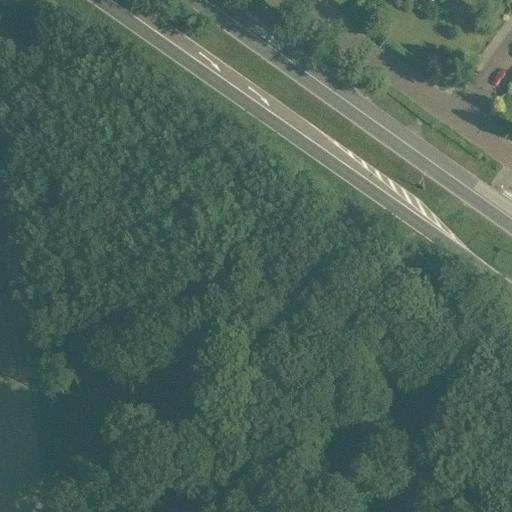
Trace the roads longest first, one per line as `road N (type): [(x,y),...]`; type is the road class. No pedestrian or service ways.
road 1 (primary): [(108,0),(511,288)]
road 2 (primary): [(511,226),(203,0)]
road 3 (residential): [(458,118),(292,0)]
